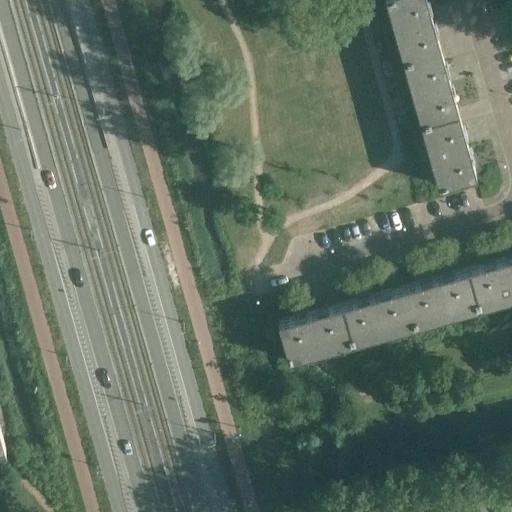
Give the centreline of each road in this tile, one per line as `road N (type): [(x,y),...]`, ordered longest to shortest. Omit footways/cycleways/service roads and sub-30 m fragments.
road 1 (secondary): [(200,511),(57,0)]
road 2 (tertiary): [(224,511),(83,0)]
road 3 (secondary): [(0,4),(144,511)]
road 4 (tertiary): [(0,94),(117,511)]
road 5 (residential): [(279,274),(511,206)]
road 6 (residential): [(511,124),(476,0)]
